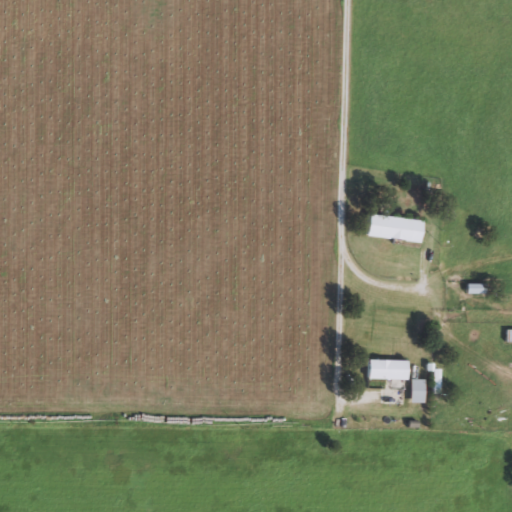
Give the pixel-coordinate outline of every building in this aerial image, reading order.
[(416,242),(361,235),(364,215),(418,221),(416,242)] [(461,293),(461,284),(479,284),(479,293),(461,293)] [(511,341),(501,341),(501,331),(511,331),(511,341)] [(399,379),(361,379),(361,360),(399,360),(399,379)] [(418,379),(418,403),(405,403),(405,379),(418,379)]
